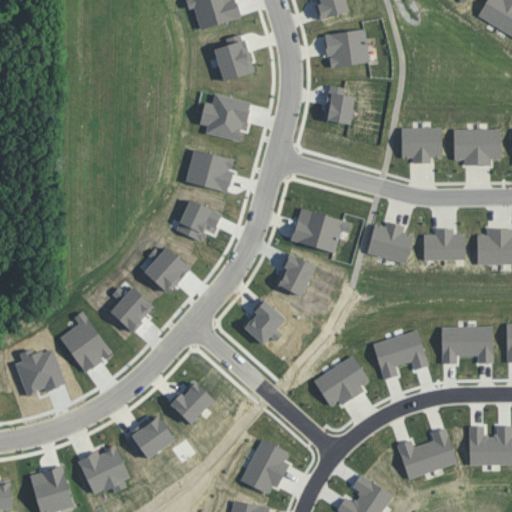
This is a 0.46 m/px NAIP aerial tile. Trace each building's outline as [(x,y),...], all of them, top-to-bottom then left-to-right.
[(192,0),(201,27),(238,16),(233,0),(192,0)] [(316,0),(321,18),(349,10),(345,0),(316,0)] [(511,0),(486,0),(478,17),(511,32),(511,0)] [(326,32),(329,66),(369,62),(366,28),(326,32)] [(224,80),(254,71),(242,33),(226,37),(228,44),(214,48),(224,80)] [(346,87),(330,84),(323,118),(349,124),(355,96),(344,93),(346,87)] [(251,100),(214,93),(212,102),(205,101),(200,123),(207,124),(206,132),(243,140),(251,100)] [(401,127),(402,157),(413,157),(413,162),(431,162),(431,157),(442,156),(441,126),(401,127)] [(464,164),(492,164),(492,158),(501,158),(500,128),(453,128),(454,159),(464,158),(464,164)] [(335,251),(339,236),(347,238),(351,220),(300,207),(292,240),(335,251)] [(367,251),(406,262),(414,233),(403,230),(405,225),(386,220),(385,225),(375,222),(367,251)] [(465,233),(453,233),(453,227),(435,228),(435,233),(424,233),(424,259),(465,258),(465,233)] [(478,264),(511,263),(511,227),(486,228),(486,233),(477,233),(478,264)]
